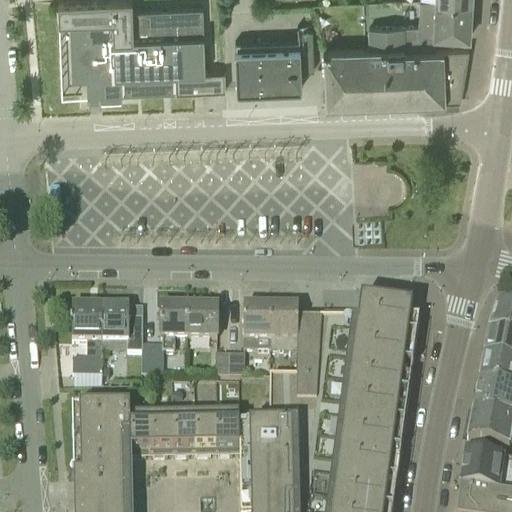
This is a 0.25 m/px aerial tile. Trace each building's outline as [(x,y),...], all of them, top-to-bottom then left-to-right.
[(225,90),(224,73),(205,73),(203,35),(202,33),(204,33),(203,8),(132,11),(131,0),(115,0),(57,2),(58,23),(70,22),(73,79),(99,78),(99,100),(121,99),(121,94),(225,90)] [(435,33),(434,36),(469,38),(471,4),(436,2),(420,2),(419,27),(368,28),(368,48),(402,47),(404,47),(404,51),(434,50),(435,33)] [(235,41),(234,50),(236,90),(300,88),(299,70),(312,70),(311,30),(303,30),(303,26),(297,26),(297,39),(235,41)] [(404,103),(444,102),(459,102),(468,49),(434,50),(404,51),(404,47),(402,47),(368,48),(362,49),(322,50),(324,106),(364,105),(404,103)] [(336,157),(354,215),(371,210),(353,152),(336,157)] [(173,344),(188,344),(188,304),(173,304),(173,309),(160,309),(160,344),(162,344),(162,349),(141,349),(141,379),(162,379),(163,356),(174,356),(173,344)] [(188,344),(216,344),(216,310),(202,310),(202,304),(188,304),(188,344)] [(410,324),(410,323),(412,311),(361,304),(358,323),(355,355),(337,511),(393,511),(396,487),(397,480),(400,458),(414,355),(418,324),(410,324)] [(269,355),(270,346),(270,310),(243,310),(242,355),(269,355)] [(270,346),(297,346),(298,346),(298,322),(298,311),(270,310),(270,346)] [(511,339),(511,312),(497,310),(488,335),(511,339)] [(101,379),(102,346),(101,312),(71,312),(71,345),(86,346),(86,363),(72,363),(72,379),(101,379)] [(141,349),(127,349),(128,312),(101,312),(102,346),(115,346),(115,349),(123,349),(122,379),(141,379),(141,349)] [(337,511),(355,355),(358,323),(298,322),(298,346),(297,346),(296,381),(270,381),(269,421),(239,422),(238,416),(130,419),(130,411),(71,412),(73,511),(124,511),(123,439),(129,439),(129,463),(240,461),(240,511),(337,511)] [(483,360),(511,365),(511,339),(488,335),(483,360)] [(214,380),(229,380),(229,358),(214,358),(214,380)] [(229,380),(244,380),(244,358),(229,358),(229,380)] [(478,386),(511,391),(511,365),(483,360),(478,386)] [(473,413),(511,419),(511,391),(478,386),(473,413)] [(510,439),(511,439),(511,438),(511,419),(473,413),(467,446),(508,452),(510,439)] [(460,491),(511,498),(511,472),(511,464),(511,462),(465,456),(460,491)] [(511,511),(511,498),(460,491),(457,511),(511,511)]
